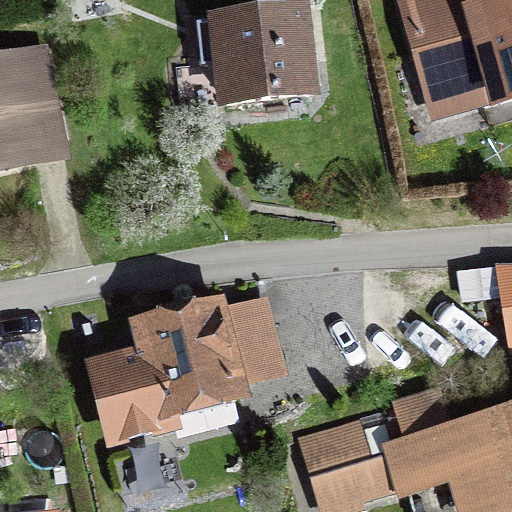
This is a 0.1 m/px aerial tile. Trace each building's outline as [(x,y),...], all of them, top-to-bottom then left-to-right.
[(427,96),(489,79),(497,105),(511,100),(511,4),(409,30),(427,96)] [(197,26),(206,108),(309,96),(300,14),(197,26)] [(0,68),(0,163),(34,157),(15,65),(0,68)] [(511,358),(511,357),(511,268),(497,269),(511,358)] [(238,390),(216,311),(138,330),(145,355),(96,368),(115,442),(171,428),(166,408),(238,390)] [(511,511),(511,419),(451,437),(440,400),(303,440),(323,511),(405,488),(412,511),(511,511)]
